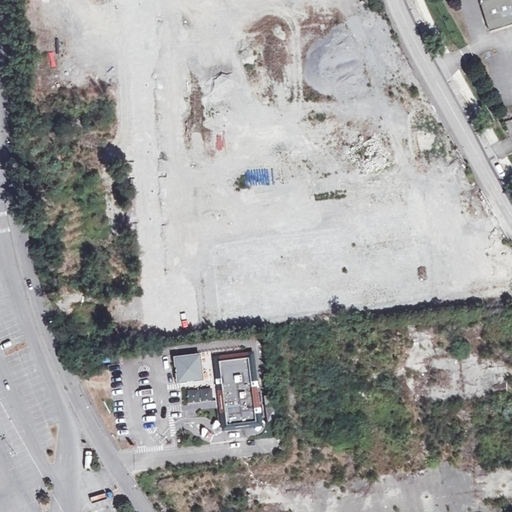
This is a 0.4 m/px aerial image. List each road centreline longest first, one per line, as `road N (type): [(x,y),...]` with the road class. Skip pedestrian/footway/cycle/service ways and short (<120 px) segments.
road 1 (residential): [(146,511),(56,346),(20,233),(0,98)]
road 2 (tertiary): [(511,216),(398,0)]
